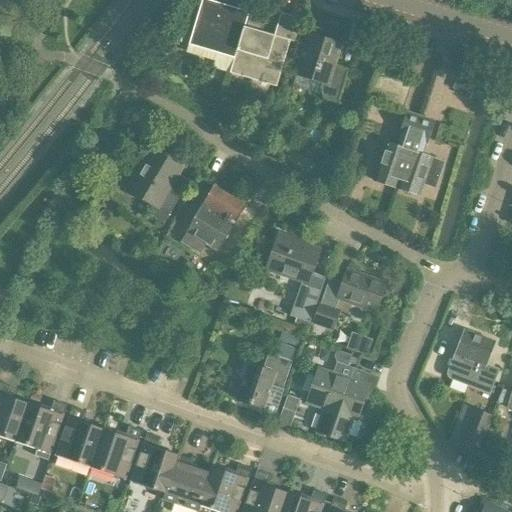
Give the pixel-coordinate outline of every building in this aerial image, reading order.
[(244,27),(245,28),(249,13),(206,0),(201,0),(188,45),(234,59),(235,59),(244,27)] [(274,36),(245,28),(244,27),(235,59),(234,59),(229,74),(276,86),(290,41),(294,43),(301,20),(281,14),(274,36)] [(348,70),(346,69),(334,66),(341,45),(315,37),(311,50),(303,48),(295,74),(323,83),(320,90),(323,99),(338,103),(348,70)] [(461,63),(452,90),(466,95),(475,68),(461,63)] [(396,189),(420,118),(407,114),(400,135),(401,136),(397,148),(386,144),(373,182),(396,189)] [(433,122),(420,118),(396,189),(419,197),(423,185),(434,189),(443,163),(431,159),(421,156),(425,144),(426,144),(433,122)] [(164,224),(178,199),(166,192),(181,167),(153,150),(129,192),(153,207),(148,215),(164,224)] [(246,205),(213,185),(180,241),(200,253),(206,243),(218,251),(246,205)] [(296,240),(279,233),(267,268),(302,280),(290,316),(309,323),(325,278),(311,273),(319,253),(294,244),(296,240)] [(375,311),(384,285),(347,271),(342,284),(330,279),(320,307),(319,306),(313,322),(332,328),(338,313),(334,311),(338,298),(375,311)] [(495,342),(463,330),(454,354),(455,355),(448,373),(447,375),(448,376),(449,378),(450,379),(489,394),(498,370),(486,366),(495,342)] [(370,344),(354,338),(350,349),(366,355),(370,344)] [(263,369),(249,364),(237,400),(263,409),(271,386),(282,390),(296,350),(281,345),(277,357),(268,354),(263,369)] [(353,356),(338,350),(335,357),(337,362),(333,374),(318,369),(307,403),(324,409),(316,431),(344,441),(352,418),(356,420),(364,398),(371,401),(375,389),(358,383),(362,371),(349,367),(353,356)] [(0,436),(14,442),(27,403),(6,396),(10,386),(0,382),(0,436)] [(287,396),(283,409),(295,413),(299,400),(287,396)] [(50,411),(27,403),(14,442),(36,449),(34,456),(47,460),(66,405),(53,401),(50,411)] [(90,467),(103,430),(81,422),(85,412),(72,407),(55,455),(90,467)] [(459,447),(464,449),(477,455),(492,417),(473,410),(459,447)] [(125,437),(103,430),(90,467),(125,479),(141,431),(128,427),(125,437)] [(163,500),(178,455),(156,448),(160,438),(146,433),(129,481),(164,493),(162,500),(163,500)] [(197,511),(212,467),(210,474),(188,466),(191,460),(178,455),(163,500),(197,511)] [(234,475),(212,467),(197,511),(198,511),(200,505),(219,511),(235,511),(251,469),(238,464),(234,475)] [(280,511),(288,493),(266,486),(269,475),(256,471),(241,511),(280,511)] [(18,488),(40,492),(43,480),(21,476),(18,488)] [(309,500),(288,493),(280,511),(319,511),(326,495),(313,490),(309,500)] [(342,511),(347,503),(333,497),(327,511),(342,511)] [(509,511),(486,501),(480,511),(509,511)]
